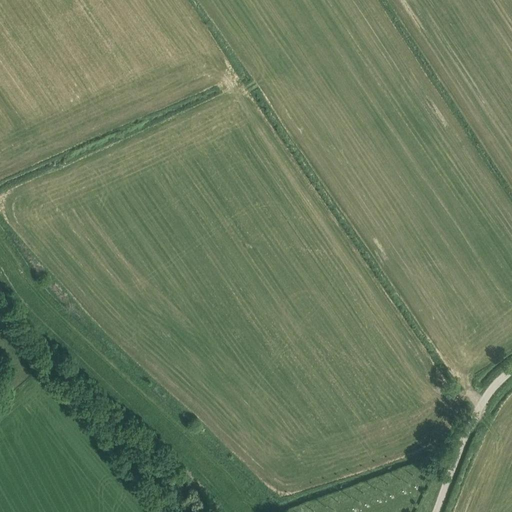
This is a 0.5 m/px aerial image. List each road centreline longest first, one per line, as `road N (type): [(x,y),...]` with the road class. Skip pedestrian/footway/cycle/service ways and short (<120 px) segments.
road 1 (unclassified): [(163,511),(17,343),(0,311)]
road 2 (unclassified): [(511,368),(481,403),(436,511)]
